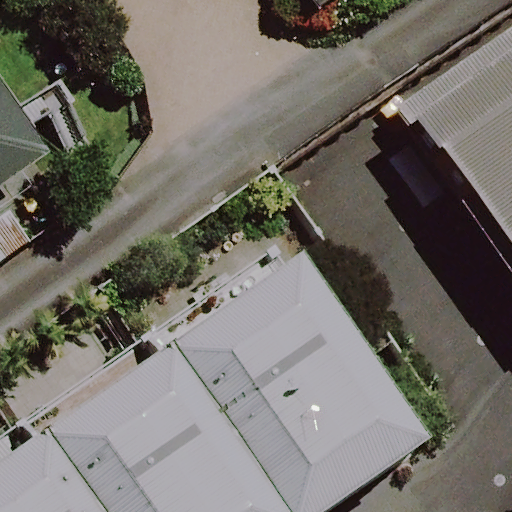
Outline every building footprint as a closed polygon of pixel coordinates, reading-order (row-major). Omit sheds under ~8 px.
[(273,0),(294,31),(341,0),(273,0)] [(511,36),(377,128),(511,325),(511,36)] [(0,203),(31,251),(112,197),(43,94),(5,119),(0,112),(0,203)] [(138,377),(231,511),(345,511),(405,471),(275,283),(138,377)] [(13,463),(47,511),(231,511),(138,377),(13,463)] [(47,511),(13,463),(0,471),(0,511),(47,511)]
